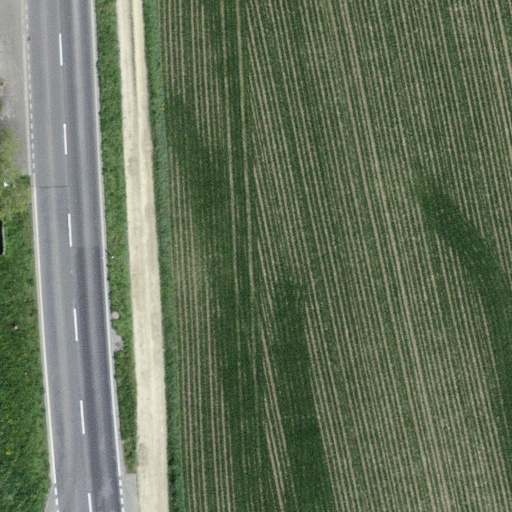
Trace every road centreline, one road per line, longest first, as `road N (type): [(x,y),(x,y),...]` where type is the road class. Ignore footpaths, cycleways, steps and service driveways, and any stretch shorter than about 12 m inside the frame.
road 1 (secondary): [(63,0),(95,511)]
road 2 (track): [(167,511),(153,0)]
